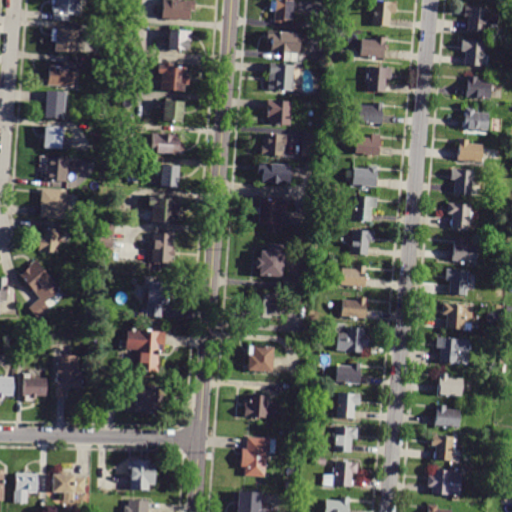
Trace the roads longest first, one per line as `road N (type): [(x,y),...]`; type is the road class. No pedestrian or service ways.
road 1 (residential): [(387,511),(430,0)]
road 2 (residential): [(193,511),(232,0)]
road 3 (residential): [(14,0),(0,202)]
road 4 (residential): [(199,438),(0,433)]
